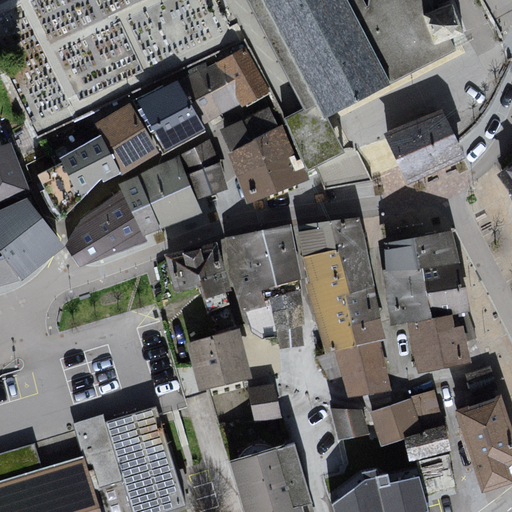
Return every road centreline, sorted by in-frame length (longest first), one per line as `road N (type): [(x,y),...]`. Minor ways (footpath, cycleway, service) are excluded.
road 1 (residential): [(443,192),(253,217),(44,291)]
road 2 (residential): [(443,192),(511,316)]
